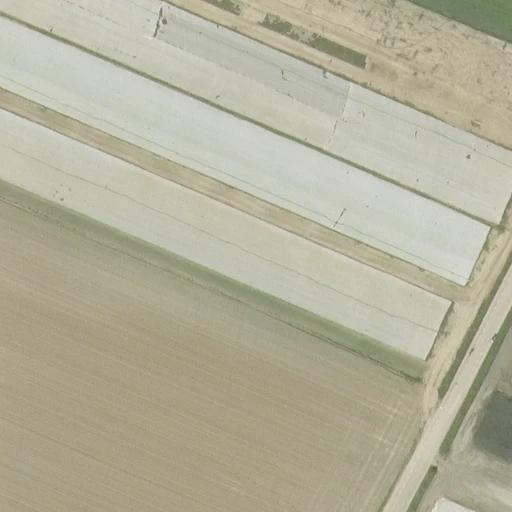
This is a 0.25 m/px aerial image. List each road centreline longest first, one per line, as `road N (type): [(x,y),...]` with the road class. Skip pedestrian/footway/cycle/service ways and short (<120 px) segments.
road 1 (unknown): [(511,140),(177,0)]
road 2 (unclassified): [(387,511),(511,271)]
